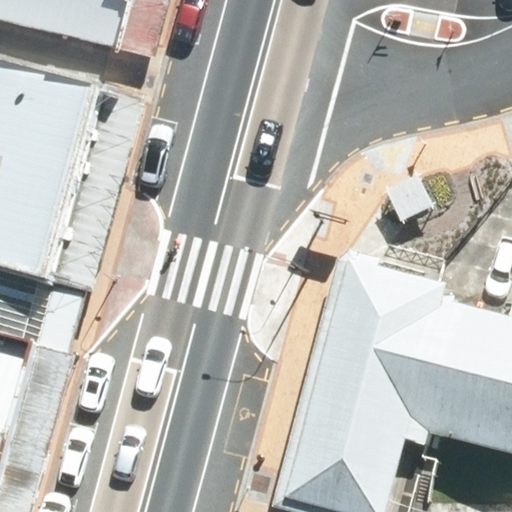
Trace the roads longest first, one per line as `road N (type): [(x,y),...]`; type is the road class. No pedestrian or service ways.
road 1 (trunk): [(280,3),(149,511)]
road 2 (unclassified): [(280,3),(403,35),(511,30)]
